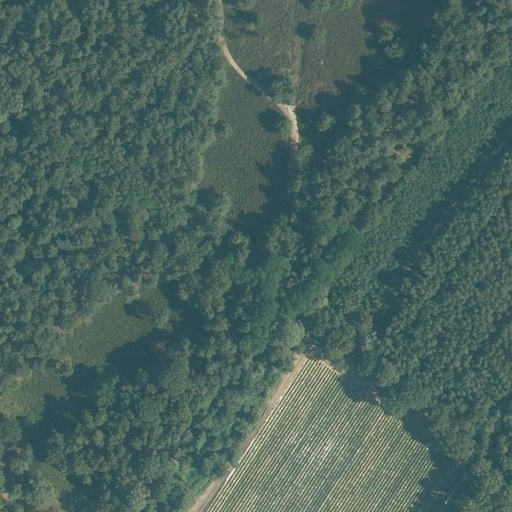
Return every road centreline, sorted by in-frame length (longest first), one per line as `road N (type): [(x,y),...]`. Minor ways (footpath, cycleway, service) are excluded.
road 1 (unclassified): [(511,468),(0,103)]
road 2 (track): [(511,127),(350,353)]
